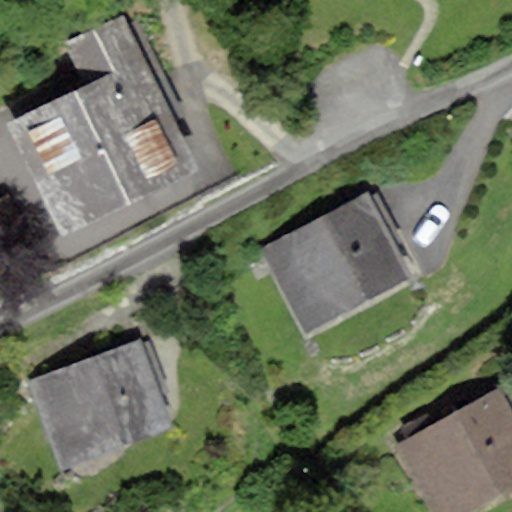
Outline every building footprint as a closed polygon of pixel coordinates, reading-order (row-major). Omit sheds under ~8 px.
[(120,21),(71,45),(91,87),(15,124),(63,224),(189,164),(120,21)] [(0,200),(0,247),(25,235),(7,197),(0,200)] [(406,273),(366,198),(269,249),(309,325),(406,273)] [(166,426),(140,345),(40,378),(66,458),(166,426)] [(460,511),(511,482),(511,412),(499,390),(403,445),(441,511),(460,511)]
